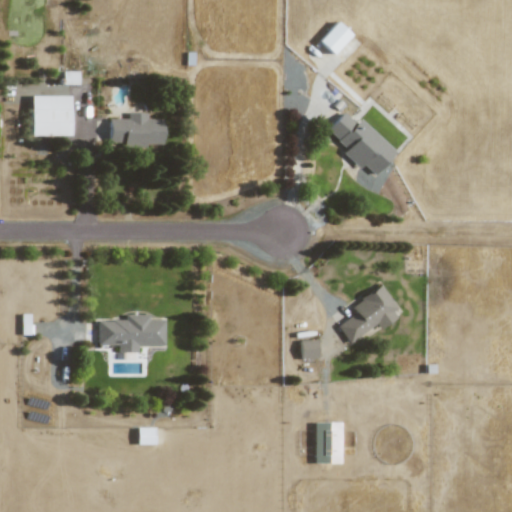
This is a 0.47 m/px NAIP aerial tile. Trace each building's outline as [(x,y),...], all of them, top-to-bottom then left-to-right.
[(349,34),(334,21),(316,41),(330,54),(349,34)] [(77,71),(62,71),(61,84),(76,84),(77,71)] [(67,95),(28,96),(28,135),(68,135),(67,95)] [(107,142),(122,143),(122,145),(160,146),(161,119),(145,118),(145,113),(126,112),(125,118),(107,118),(107,142)] [(394,151),(357,118),(353,123),(341,112),(324,130),(345,148),(342,151),(371,177),(394,151)] [(374,324),(378,329),(398,315),(377,285),(348,306),(353,312),(334,326),(347,343),(374,324)] [(19,335),(28,335),(29,314),(19,314),(19,335)] [(162,320),(145,319),(145,314),(123,314),(123,320),(96,320),(95,345),(116,345),(116,352),(135,352),(135,345),(162,345),(162,320)] [(296,340),(297,359),(315,358),(314,339),(296,340)] [(338,422),(311,422),(312,463),(338,463),(338,422)] [(152,444),(152,427),(135,428),(135,444),(152,444)]
